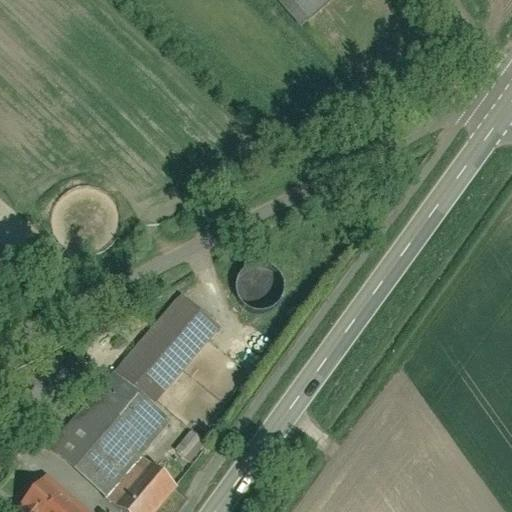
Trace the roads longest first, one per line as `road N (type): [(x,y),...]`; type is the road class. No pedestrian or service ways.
road 1 (residential): [(511,102),(0,334)]
road 2 (secondary): [(215,511),(511,103)]
road 3 (residential): [(440,0),(511,101)]
